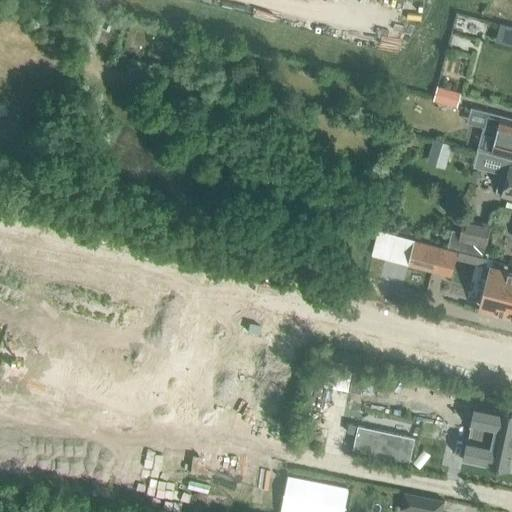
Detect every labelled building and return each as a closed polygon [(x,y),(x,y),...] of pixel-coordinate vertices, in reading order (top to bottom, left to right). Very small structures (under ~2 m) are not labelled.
[(511,27),(500,25),(496,40),(511,44),(511,27)] [(318,77),(320,72),(316,68),(312,67),(307,68),(306,73),(309,77),(314,78),(318,77)] [(461,94),(438,88),(434,101),(457,107),(461,94)] [(511,118),(487,112),(470,108),(467,124),(483,127),(476,151),(511,160),(511,118)] [(434,140),(430,152),(449,157),(452,146),(434,140)] [(511,167),(510,167),(502,196),(511,198),(511,167)] [(465,219),(460,241),(485,247),(491,226),(465,219)] [(378,232),(372,256),(385,260),(392,235),(378,232)] [(408,240),(393,236),(390,247),(404,251),(408,240)] [(450,277),(457,252),(413,241),(407,266),(450,277)] [(0,309),(5,310),(3,319),(7,321),(10,312),(79,330),(78,335),(128,348),(145,284),(118,277),(115,287),(0,257),(0,309)] [(511,274),(491,269),(480,310),(511,318),(511,274)] [(215,365),(212,377),(253,386),(258,364),(279,370),(283,356),(246,347),(244,359),(220,354),(217,366),(215,365)] [(212,388),(209,401),(232,406),(229,419),(266,427),(269,413),(247,408),(253,386),(212,377),(209,388),(212,388)] [(0,423),(0,442),(4,428),(25,433),(33,401),(10,395),(3,425),(0,423)] [(33,401),(25,433),(47,439),(42,460),(56,463),(62,439),(49,436),(57,406),(48,404),(48,403),(33,400),(33,401)] [(468,440),(464,461),(510,471),(511,463),(511,414),(476,406),(471,427),(475,428),(472,441),(468,440)] [(346,432),(355,434),(357,426),(348,424),(346,432)] [(357,426),(355,434),(352,449),(409,461),(414,438),(357,426)] [(420,431),(413,463),(425,466),(432,433),(420,431)] [(286,477),(283,490),(279,511),(345,511),(350,489),(286,477)] [(404,493),(401,510),(408,511),(442,511),(444,502),(404,493)]
